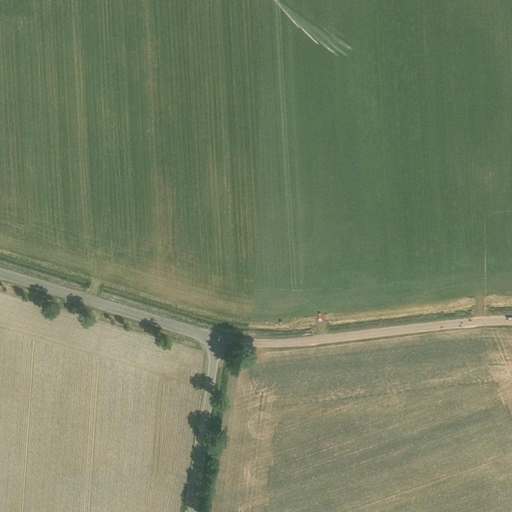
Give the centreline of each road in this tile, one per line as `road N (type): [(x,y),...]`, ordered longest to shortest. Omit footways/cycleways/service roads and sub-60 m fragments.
road 1 (unclassified): [(215,337),(296,341),(511,320)]
road 2 (unclassified): [(215,337),(0,271)]
road 3 (unclassified): [(193,511),(215,337)]
